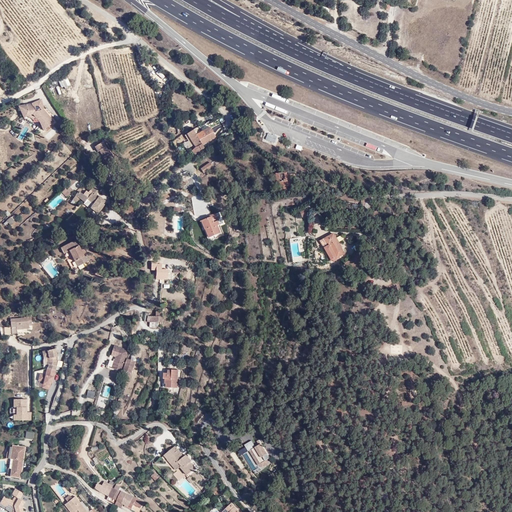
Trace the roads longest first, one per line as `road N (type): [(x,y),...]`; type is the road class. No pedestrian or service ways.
road 1 (unclassified): [(39,511),(35,476),(46,460),(71,346),(153,296),(133,207),(227,131),(225,105),(142,38)]
road 2 (motorway): [(162,0),(309,76),(511,154)]
road 3 (unclassified): [(272,0),(421,77),(511,111)]
road 4 (motorway): [(511,135),(277,43)]
road 5 (unclassified): [(511,201),(450,194),(370,199),(362,241)]
road 6 (residential): [(142,38),(81,54),(0,106)]
